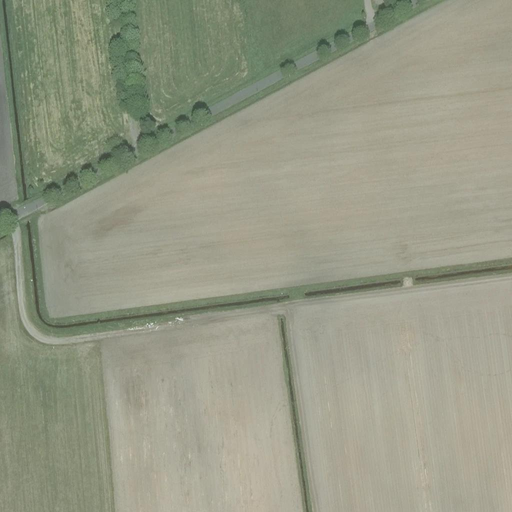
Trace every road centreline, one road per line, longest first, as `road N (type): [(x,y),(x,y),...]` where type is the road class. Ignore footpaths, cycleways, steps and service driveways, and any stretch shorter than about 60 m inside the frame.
road 1 (tertiary): [(0,226),(426,0)]
road 2 (track): [(15,218),(25,312),(37,330),(57,339),(268,307)]
